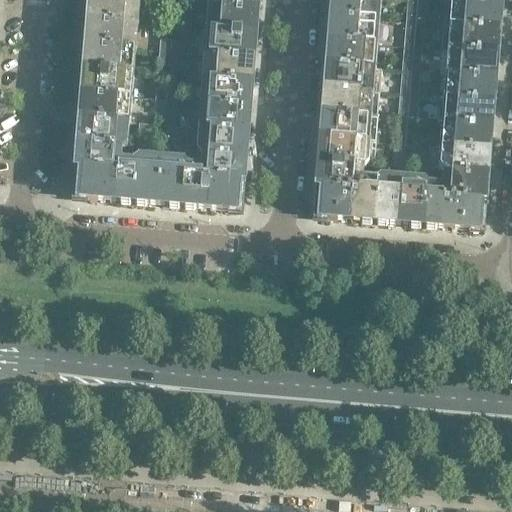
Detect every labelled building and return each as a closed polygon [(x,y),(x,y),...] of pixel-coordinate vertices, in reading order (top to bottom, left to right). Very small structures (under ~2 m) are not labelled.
[(133,28),(135,4),(91,0),(90,11),(88,12),(87,21),(90,23),(89,25),(133,28)] [(185,8),(185,0),(174,0),(174,7),(185,8)] [(260,2),(258,0),(214,0),(213,10),(257,14),(257,12),(260,10),(260,2)] [(375,24),(377,0),(334,0),(334,6),(331,7),(330,16),(333,18),(333,20),(375,24)] [(500,9),(500,7),(500,0),(456,0),(456,6),(500,9)] [(415,27),(417,2),(408,2),(406,26),(415,27)] [(425,28),(427,3),(417,2),(415,27),(425,28)] [(173,20),(174,7),(164,6),(163,19),(173,20)] [(498,34),(498,31),(499,19),(500,9),(456,6),(454,30),(498,34)] [(184,20),(185,8),(174,7),(173,20),(184,20)] [(256,24),(257,14),(213,10),(211,35),(255,38),(255,36),(258,35),(258,26),(256,24)] [(373,48),(375,24),(333,20),(332,30),(329,32),(328,40),(331,42),(331,44),(373,48)] [(131,53),(133,28),(89,25),(88,35),(86,37),(85,45),(88,47),(87,49),(131,53)] [(413,51),(415,27),(406,26),(404,50),(413,51)] [(423,52),(425,28),(415,27),(413,51),(423,52)] [(496,58),(496,56),(497,43),(498,34),(454,30),(452,54),(496,58)] [(254,49),(255,38),(211,35),(203,34),(201,58),(209,59),(253,63),(253,60),(256,59),(256,51),(254,49)] [(170,56),(171,44),(161,43),(160,55),(170,56)] [(184,56),(185,45),(174,44),(173,55),(184,56)] [(372,72),(373,48),(331,44),(330,55),(327,56),(326,64),(329,66),(329,69),(372,72)] [(129,77),(131,53),(87,49),(86,59),(84,61),(83,69),(85,71),(85,73),(129,77)] [(411,75),(413,51),(404,50),(402,75),(411,75)] [(421,76),(423,52),(413,51),(411,75),(421,76)] [(494,82),(494,80),(495,68),(496,58),(452,54),(450,79),(494,82)] [(169,68),(170,56),(160,55),(159,67),(169,68)] [(179,73),(181,57),(170,56),(169,68),(169,72),(179,73)] [(252,73),(253,63),(209,59),(207,83),(251,87),(251,85),(254,83),(254,75),(252,73)] [(381,73),(372,72),(329,69),(328,79),(325,80),(324,89),(327,91),(327,93),(370,97),(379,97),(381,73)] [(127,101),(129,77),(85,73),(84,84),(82,85),(81,94),(84,96),(83,98),(127,101)] [(409,100),(411,75),(402,75),(400,99),(409,100)] [(419,101),(421,76),(411,75),(409,100),(419,101)] [(492,107),(492,104),(493,92),(494,82),(450,79),(448,103),(492,107)] [(250,97),(251,87),(207,83),(205,108),(249,111),(249,109),(252,108),(252,99),(250,97)] [(166,104),(167,92),(157,91),(156,104),(166,104)] [(177,105),(178,93),(167,92),(166,104),(177,105)] [(368,121),(370,97),(327,93),(326,103),(323,105),(322,113),(325,115),(325,117),(368,121)] [(125,126),(127,101),(83,98),(82,108),(80,110),(79,118),(82,120),(81,122),(125,126)] [(407,124),(409,100),(400,99),(398,123),(407,124)] [(417,125),(419,101),(409,100),(407,124),(417,125)] [(490,131),(490,129),(491,116),(492,107),(448,103),(446,127),(490,131)] [(165,117),(166,104),(156,104),(155,116),(165,117)] [(176,118),(177,105),(166,104),(165,117),(176,118)] [(250,124),(248,122),(249,111),(205,108),(203,132),(247,136),(247,133),(250,132),(250,124)] [(380,122),(368,121),(325,117),(324,128),(321,129),(320,138),(323,139),(323,142),(366,145),(378,146),(380,122)] [(123,147),(125,126),(81,122),(80,132),(78,134),(77,142),(79,144),(79,146),(120,150),(121,150),(123,148),(123,147)] [(405,148),(407,124),(398,123),(396,148),(405,148)] [(415,149),(417,125),(407,124),(405,148),(414,149),(415,149)] [(158,135),(159,128),(147,127),(146,136),(146,140),(151,140),(151,134),(158,135)] [(488,155),(488,153),(489,141),(490,131),(446,127),(444,152),(488,155)] [(170,149),(171,136),(172,129),(164,129),(163,149),(170,149)] [(183,143),(184,130),(172,129),(171,136),(178,136),(177,142),(183,143)] [(248,148),(246,146),(247,136),(203,132),(201,155),(203,157),(205,157),(245,160),(245,158),(248,156),(248,148)] [(157,148),(158,135),(151,134),(151,140),(146,140),(150,148),(152,148),(157,148)] [(178,146),(183,143),(177,142),(178,136),(171,136),(170,149),(173,150),(177,150),(177,147),(178,146)] [(365,166),(366,145),(323,142),(322,152),(319,154),(318,162),(321,164),(321,166),(361,169),(361,170),(365,166)] [(119,162),(120,150),(79,146),(78,157),(76,158),(75,167),(77,169),(77,171),(110,173),(119,174),(119,168),(122,166),(119,162)] [(404,159),(405,148),(396,148),(395,158),(404,159)] [(413,160),(414,149),(405,148),(404,159),(413,160)] [(486,180),(486,177),(487,165),(488,155),(444,152),(442,173),(445,176),(446,176),(486,180)] [(246,172),(244,170),(245,160),(205,157),(204,169),(200,172),(199,172),(202,175),(201,181),(210,182),(243,184),(243,182),(246,181),(246,172)] [(403,170),(404,159),(395,158),(394,169),(403,170)] [(412,170),(413,160),(404,159),(403,170),(412,170)] [(158,209),(161,165),(138,163),(136,165),(136,167),(137,167),(133,207),(135,207),(136,210),(145,211),(147,208),(158,209)] [(182,211),(185,171),(186,169),(184,167),(182,167),(161,165),(158,209),(168,210),(169,213),(178,213),(180,211),(182,211)] [(137,167),(136,167),(122,166),(119,168),(119,174),(110,173),(107,205),(119,206),(121,209),(129,209),(131,207),(133,207),(137,167)] [(360,181),(361,170),(361,169),(321,166),(320,176),(317,178),(316,186),(319,188),(319,190),(351,193),(360,194),(361,187),(364,185),(363,185),(360,181)] [(107,205),(110,173),(77,171),(75,202),(107,205)] [(208,213),(210,182),(201,181),(202,175),(199,172),(185,171),(182,211),(183,211),(185,214),(194,215),(196,212),(208,213)] [(484,204),(484,201),(485,189),(486,180),(446,176),(445,176),(445,188),(441,191),(440,191),(443,194),(443,200),(452,201),(484,204)] [(240,216),(243,184),(210,182),(208,213),(240,216)] [(374,227),(376,227),(388,228),(399,229),(402,185),(380,183),(377,186),(378,186),(374,227)] [(348,225),(360,226),(372,227),(374,227),(378,186),(377,186),(364,185),(361,187),(360,194),(351,193),(348,225)] [(399,229),(408,230),(421,231),(423,231),(426,190),(424,187),(402,185),(399,229)] [(348,225),(351,193),(319,190),(316,222),(348,225)] [(423,231),(424,231),(437,232),(449,233),(452,201),(443,200),(443,194),(440,191),(426,190),(423,231)] [(481,236),(484,204),(452,201),(449,233),(481,236)]
